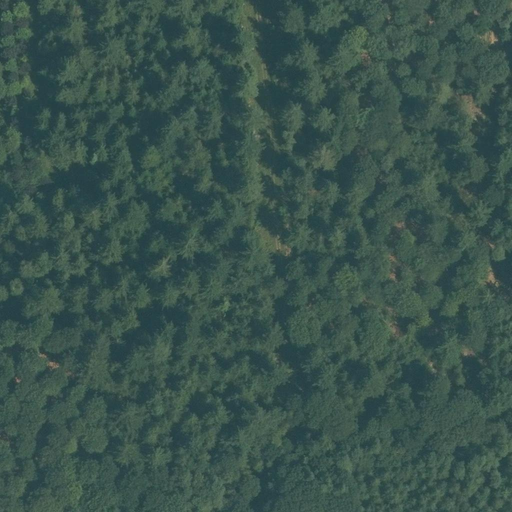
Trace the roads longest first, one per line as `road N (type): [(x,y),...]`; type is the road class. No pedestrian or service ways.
road 1 (track): [(0,507),(269,458),(301,420),(356,442),(478,419),(486,0)]
road 2 (track): [(260,0),(301,420)]
